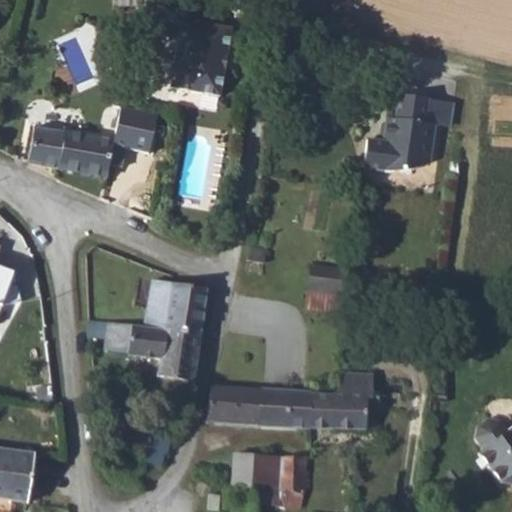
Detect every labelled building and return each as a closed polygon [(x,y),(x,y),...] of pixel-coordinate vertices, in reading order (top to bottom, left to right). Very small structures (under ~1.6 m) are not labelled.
[(199,10),(148,0),(144,0),(141,23),(180,31),(169,88),(190,92),(189,99),(217,104),(222,76),(217,75),(220,63),(224,64),(230,36),(196,30),(199,10)] [(376,140),(361,138),(357,166),(391,170),(401,171),(408,170),(418,165),(424,159),(428,123),(418,120),(420,98),(390,95),(387,117),(379,117),(376,140)] [(109,103),(102,135),(114,137),(120,106),(109,103)] [(122,107),(112,149),(109,164),(123,167),(127,150),(150,154),(159,115),(122,107)] [(55,177),(61,140),(30,134),(24,171),(55,177)] [(112,149),(61,140),(55,177),(105,186),(109,164),(112,149)] [(0,312),(3,306),(25,300),(17,273),(0,266),(0,252),(2,246),(0,245),(0,312)] [(339,272),(305,271),(305,294),(339,295),(339,272)] [(202,292),(151,284),(143,331),(194,339),(202,292)] [(86,324),(83,344),(103,347),(106,327),(86,324)] [(106,327),(103,347),(102,353),(127,357),(131,330),(106,327)] [(131,330),(127,357),(154,364),(152,381),(162,383),(161,397),(182,402),(190,376),(194,339),(143,331),(131,330)] [(305,429),(364,428),(364,409),(376,408),(376,391),(372,390),(371,374),(346,373),(328,392),(307,395),(305,429)] [(231,424),(233,390),(207,388),(205,423),(231,424)] [(257,392),(233,390),(231,424),(255,426),(257,392)] [(284,393),(257,392),(255,426),(282,427),(284,393)] [(282,427),(305,429),(307,395),(284,393),(282,427)] [(495,416),(484,414),(474,421),(474,434),(481,444),(476,447),(497,477),(507,476),(511,476),(511,420),(502,427),(495,416)] [(276,509),(277,495),(278,460),(247,458),(246,468),(246,488),(247,509),(276,509)] [(32,466),(0,459),(0,506),(23,511),(32,466)] [(277,495),(301,496),(303,461),(278,460),(277,495)]
